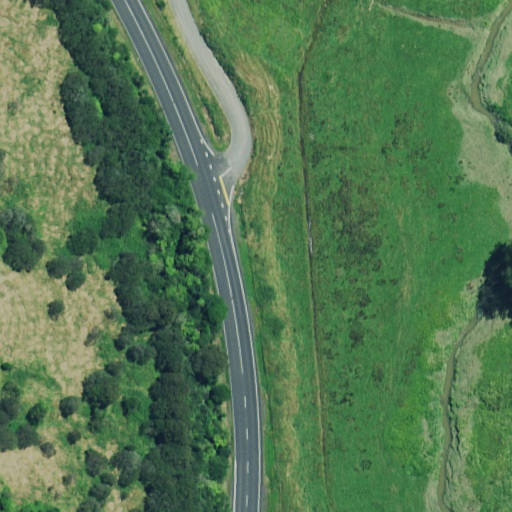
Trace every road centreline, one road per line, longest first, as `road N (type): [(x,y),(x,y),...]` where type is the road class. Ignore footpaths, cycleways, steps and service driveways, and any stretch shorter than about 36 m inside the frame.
road 1 (primary): [(250,511),(234,312),(204,184)]
road 2 (unclassified): [(204,184),(230,169),(234,134),(227,94),(176,0)]
road 3 (primary): [(204,184),(124,0)]
